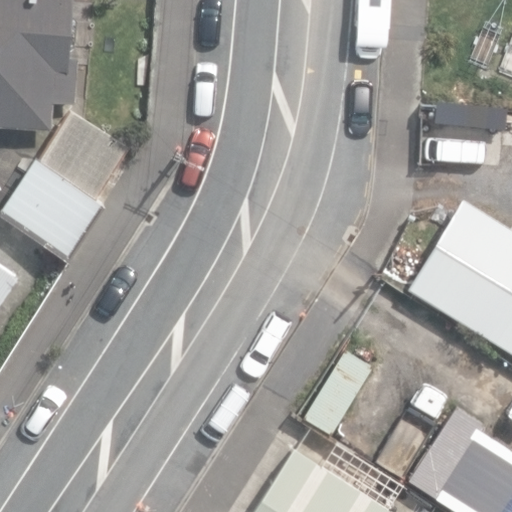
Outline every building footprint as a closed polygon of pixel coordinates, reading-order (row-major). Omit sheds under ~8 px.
[(73,56),(77,0),(0,0),(0,124),(55,129),(58,100),(77,102),(81,57),(73,56)] [(75,106),(42,157),(101,198),(135,146),(75,106)] [(72,258),(108,203),(101,198),(42,157),(40,155),(4,210),(72,258)] [(511,348),(511,223),(467,196),(413,288),(511,348)] [(0,314),(27,276),(0,257),(0,314)] [(395,511),(397,510),(296,447),(253,511),(395,511)]
